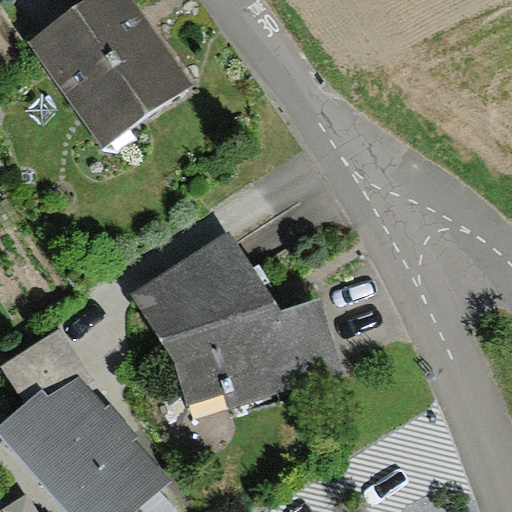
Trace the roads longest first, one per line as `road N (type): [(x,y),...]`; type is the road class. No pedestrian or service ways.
road 1 (residential): [(511,484),(430,293),(373,196)]
road 2 (residential): [(373,196),(221,0)]
road 3 (unclassified): [(511,273),(373,196)]
